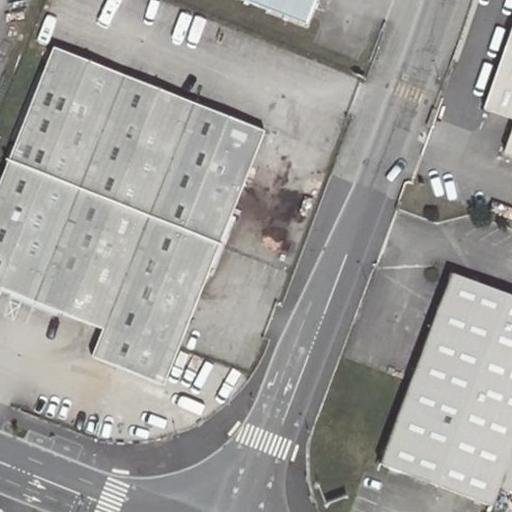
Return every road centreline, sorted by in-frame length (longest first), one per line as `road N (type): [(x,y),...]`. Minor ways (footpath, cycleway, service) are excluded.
road 1 (unclassified): [(243,511),(458,0)]
road 2 (unknown): [(412,106),(76,7)]
